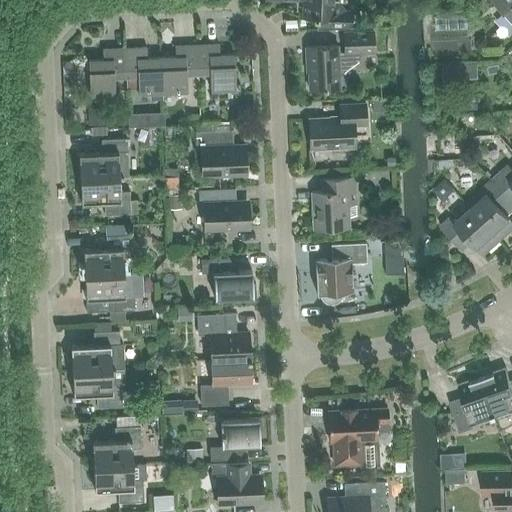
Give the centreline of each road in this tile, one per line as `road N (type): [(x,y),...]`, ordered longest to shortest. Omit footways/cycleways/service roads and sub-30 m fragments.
road 1 (residential): [(234,4),(79,7),(43,46),(54,270),(39,289),(47,450),(76,496),(77,511)]
road 2 (residential): [(289,359),(273,39),(234,4)]
road 3 (residential): [(289,359),(402,349),(506,309)]
road 4 (residential): [(297,511),(289,359)]
